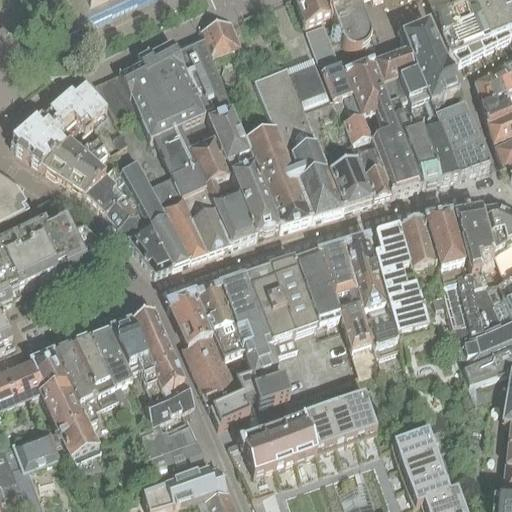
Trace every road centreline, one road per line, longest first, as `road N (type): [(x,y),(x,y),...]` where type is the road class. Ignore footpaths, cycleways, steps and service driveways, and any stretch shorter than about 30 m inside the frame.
road 1 (residential): [(511,207),(493,196),(352,233),(148,303)]
road 2 (residential): [(0,140),(75,82),(264,0)]
road 3 (residential): [(245,511),(148,303)]
road 4 (residential): [(148,303),(104,239),(0,164)]
road 5 (residential): [(0,368),(148,303)]
